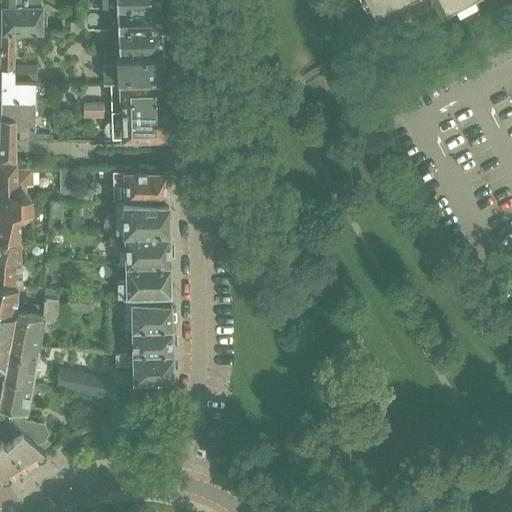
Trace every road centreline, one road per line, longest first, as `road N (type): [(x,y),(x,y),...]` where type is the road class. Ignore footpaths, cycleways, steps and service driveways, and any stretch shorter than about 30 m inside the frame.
road 1 (residential): [(177,482),(200,362),(195,186)]
road 2 (residential): [(26,511),(91,482),(177,482)]
